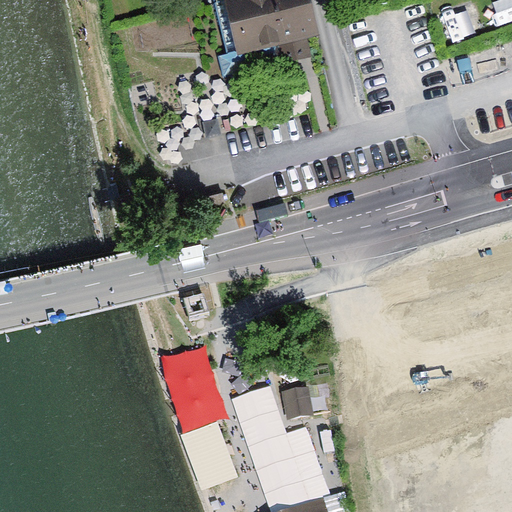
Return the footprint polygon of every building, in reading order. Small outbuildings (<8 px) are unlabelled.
[(218,55),(223,77),(298,59),(293,38),(302,36),(316,33),(307,0),(215,0),(228,53),(218,55)] [(364,0),(335,0),(338,9),(365,2),(364,0)] [(205,124),(208,136),(219,134),(216,122),(205,124)] [(216,179),(175,192),(181,212),(222,199),(216,179)] [(209,318),(202,292),(183,297),(190,323),(209,318)] [(306,391),(286,395),(291,419),(311,416),(306,391)]
